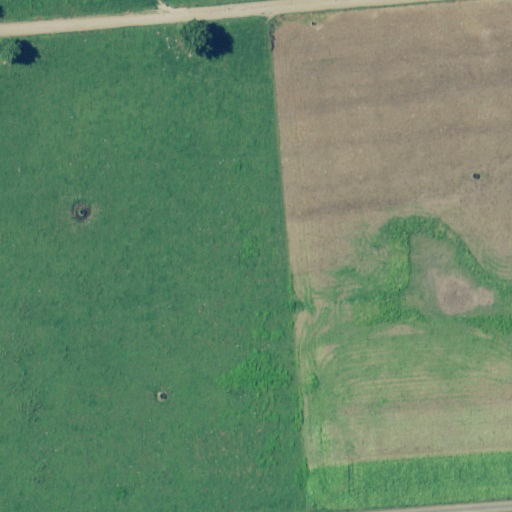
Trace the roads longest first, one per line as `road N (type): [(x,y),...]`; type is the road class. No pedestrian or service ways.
road 1 (track): [(418,0),(0,40)]
road 2 (track): [(511,501),(327,511)]
